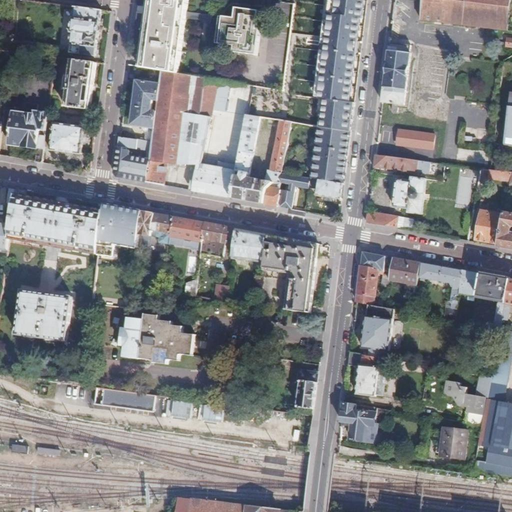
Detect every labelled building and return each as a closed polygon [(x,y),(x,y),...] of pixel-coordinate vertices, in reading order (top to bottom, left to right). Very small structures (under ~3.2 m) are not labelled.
[(153,0),(145,68),(162,71),(180,74),(189,0),(153,0)] [(306,0),(305,8),(294,6),(282,92),(253,86),(247,117),(260,119),(279,121),(291,123),(321,127),(324,114),(353,118),(367,0),(306,0)] [(511,0),(423,0),(421,20),(509,30),(511,0)] [(74,17),(69,21),(68,28),(72,33),(70,51),(96,55),(102,9),(75,6),(74,17)] [(250,28),(252,10),(237,8),(235,18),(224,17),(220,44),(234,46),(234,52),(257,56),(261,29),(250,28)] [(390,42),(382,102),(394,103),(399,104),(398,108),(408,109),(414,68),(410,68),(412,53),(411,53),(411,45),(390,42)] [(97,63),(72,59),(70,76),(68,76),(66,87),(69,88),(66,105),(91,108),(97,63)] [(180,74),(162,71),(160,85),(158,101),(157,112),(155,129),(153,143),(148,182),(165,185),(167,163),(177,165),(184,114),(211,118),(218,80),(180,74)] [(247,117),(253,86),(218,80),(211,118),(204,161),(220,163),(219,168),(237,171),(247,117)] [(158,101),(160,85),(137,81),(131,125),(155,129),(157,112),(152,111),(153,100),(158,101)] [(37,162),(43,163),(45,143),(47,131),(48,123),(49,113),(37,112),(38,108),(30,106),(29,113),(15,111),(11,143),(39,148),(37,162)] [(177,165),(199,163),(202,160),(204,161),(211,118),(184,114),(177,165)] [(237,171),(232,197),(264,203),(268,188),(283,174),(291,123),(279,121),(271,172),(269,172),(265,181),(249,178),(260,119),(247,117),(237,171)] [(55,132),(47,131),(45,143),(53,144),(53,149),(84,153),(87,127),(56,122),(56,125),(55,132)] [(56,125),(48,123),(47,131),(55,132),(56,125)] [(398,131),(397,148),(436,149),(437,132),(398,131)] [(153,143),(120,137),(115,173),(119,177),(132,179),(148,182),(153,143)] [(430,174),(431,163),(375,155),(374,167),(417,173),(417,172),(430,174)] [(194,191),(232,197),(237,171),(219,168),(220,163),(204,161),(202,160),(199,163),(194,191)] [(511,172),(489,170),(482,169),(480,177),(479,183),(489,184),(490,179),(511,181),(511,172)] [(282,180),(283,174),(268,188),(264,203),(281,206),(284,189),(280,188),(282,180)] [(296,176),(283,174),(282,180),(295,183),(295,180),(296,176)] [(312,178),(304,177),(296,176),(295,180),(299,181),(298,186),(310,188),(312,178)] [(460,176),(455,203),(468,205),(472,178),(460,176)] [(427,180),(413,178),(412,182),(409,181),(398,180),(394,207),(408,209),(407,213),(423,215),(427,180)] [(342,200),(344,184),(315,179),(314,188),(318,188),(316,195),(342,200)] [(499,244),(499,247),(511,249),(511,182),(511,186),(511,185),(511,213),(506,213),(499,244)] [(17,194),(18,188),(10,187),(8,203),(16,204),(17,194)] [(295,191),(284,189),(281,206),(292,208),(295,191)] [(16,204),(13,225),(11,239),(99,254),(104,210),(17,194),(16,204)] [(128,209),(105,204),(104,210),(99,254),(115,256),(117,243),(118,238),(140,241),(141,237),(145,212),(128,209)] [(398,217),(368,211),(367,223),(411,231),(412,221),(398,218),(398,217)] [(160,215),(145,212),(141,237),(152,238),(152,236),(153,232),(161,233),(173,236),(176,218),(160,215)] [(477,240),(499,244),(506,213),(503,212),(502,215),(482,212),(477,240)] [(207,223),(176,218),(173,236),(173,238),(193,241),(204,243),(207,223)] [(0,223),(0,249),(9,251),(11,239),(13,225),(0,223)] [(238,229),(207,223),(204,243),(202,261),(223,265),(226,244),(236,245),(238,229)] [(272,235),(238,229),(236,245),(234,258),(267,264),(272,235)] [(319,244),(272,235),(267,264),(266,272),(291,274),(286,310),(313,313),(320,258),(317,258),(319,244)] [(152,238),(141,237),(140,241),(140,247),(139,252),(149,253),(152,238)] [(117,243),(140,247),(140,241),(118,238),(117,243)] [(193,241),(173,238),(172,243),(192,247),(193,241)] [(385,274),(386,256),(364,252),(358,302),(369,304),(387,307),(387,302),(381,301),(380,303),(374,302),(375,297),(377,297),(380,274),(385,274)] [(422,262),(395,257),(391,279),(391,281),(418,285),(422,262)] [(460,294),(463,270),(423,263),(421,278),(454,285),(452,303),(455,304),(454,310),(452,311),(451,319),(458,320),(460,294)] [(480,296),(483,273),(463,270),(460,294),(480,297),(480,296)] [(511,279),(483,273),(480,296),(508,301),(511,279)] [(391,281),(391,279),(385,279),(383,291),(389,292),(391,281)] [(185,296),(196,297),(199,280),(188,285),(185,296)] [(217,284),(215,300),(228,302),(228,298),(230,286),(217,284)] [(74,298),(25,291),(19,336),(68,342),(74,298)] [(496,326),(503,328),(504,319),(507,302),(502,301),(500,302),(496,326)] [(371,348),(371,355),(382,357),(384,357),(385,350),(391,351),(397,309),(387,307),(369,304),(364,347),(371,348)] [(146,318),(144,318),(140,356),(155,358),(154,362),(168,365),(169,360),(179,362),(181,355),(194,357),(196,336),(184,334),(185,327),(175,326),(175,321),(161,319),(161,316),(147,314),(146,318)] [(144,318),(131,315),(129,327),(125,327),(123,342),(127,343),(125,353),(140,356),(144,318)] [(511,332),(506,331),(501,353),(511,355),(511,332)] [(371,355),(352,351),(351,364),(362,366),(360,394),(378,396),(379,394),(381,369),(382,357),(371,355)] [(222,353),(220,361),(234,363),(235,354),(222,353)] [(511,355),(501,353),(498,353),(494,377),(493,381),(491,389),(490,397),(485,424),(482,439),(511,444),(511,402),(503,401),(511,359),(511,355)] [(388,370),(381,369),(379,394),(385,395),(388,370)] [(308,415),(315,416),(320,374),(304,372),(304,375),(301,374),(300,381),(303,381),(300,408),(309,409),(308,415)] [(472,405),(469,422),(485,424),(490,397),(470,393),(471,387),(463,385),(464,382),(451,379),(448,394),(456,396),(462,405),(468,406),(468,404),(472,405)] [(95,388),(93,405),(154,413),(157,396),(95,388)] [(346,403),(344,421),(353,423),(353,427),(356,428),(353,440),(377,443),(380,425),(373,424),(376,407),(346,403)] [(445,440),(443,455),(468,458),(471,430),(446,427),(445,440)] [(511,444),(482,439),(481,445),(492,447),(490,461),(511,465),(511,444)] [(62,449),(39,447),(38,453),(61,455),(62,449)] [(489,462),(491,449),(484,449),(482,462),(489,462)] [(283,511),(284,509),(181,495),(178,511),(283,511)]
